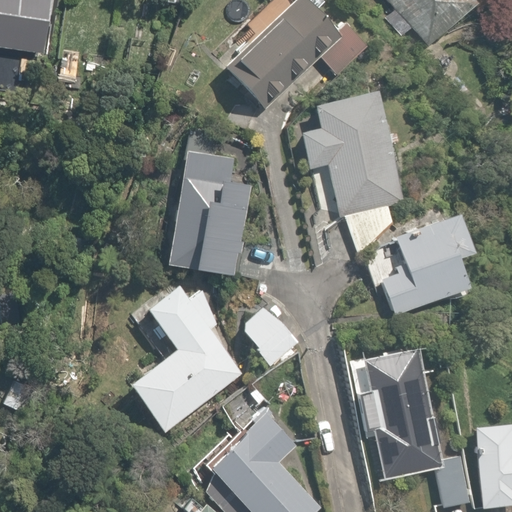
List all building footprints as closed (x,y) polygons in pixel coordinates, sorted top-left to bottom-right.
[(0,0),(0,40),(37,45),(43,0),(0,0)] [(328,28),(299,0),(279,0),(214,65),(261,111),(316,55),(333,71),(359,45),(336,21),(328,28)] [(464,0),(377,0),(419,44),(464,0)] [(394,191),(361,83),(300,102),(307,125),(289,131),(299,164),(322,157),(338,208),(394,191)] [(210,127),(181,123),(165,264),(231,272),(241,183),(204,179),(210,127)] [(456,243),(441,207),(384,231),(399,267),(370,280),(383,311),(453,280),(440,250),(456,243)] [(153,429),(237,370),(205,324),(216,316),(196,287),(182,297),(169,278),(136,301),(166,344),(117,378),(153,429)] [(292,339),(255,301),(227,329),(264,367),(292,339)] [(433,455),(411,344),(357,355),(364,387),(345,391),(352,426),(365,423),(376,475),(429,465),(437,505),(465,500),(455,451),(433,455)] [(290,442),(257,403),(196,456),(244,511),(307,511),(314,507),(272,457),(290,442)] [(502,419),(464,423),(473,505),(509,502),(508,489),(511,488),(511,442),(505,444),(502,419)] [(212,511),(193,495),(178,511),(212,511)]
